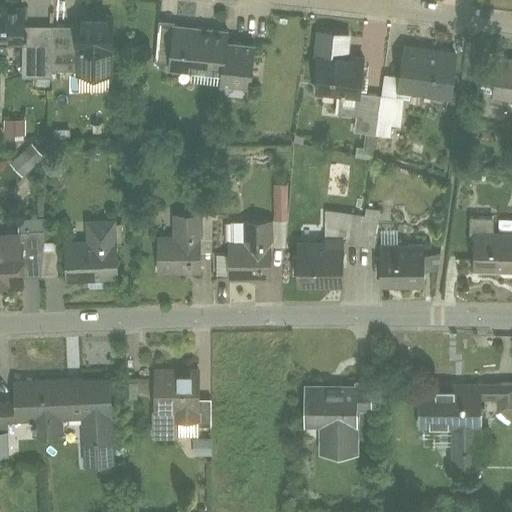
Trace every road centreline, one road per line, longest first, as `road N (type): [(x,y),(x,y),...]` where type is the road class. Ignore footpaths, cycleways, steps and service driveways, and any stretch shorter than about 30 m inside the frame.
road 1 (residential): [(0,317),(39,310),(511,321)]
road 2 (residential): [(258,0),(511,27)]
